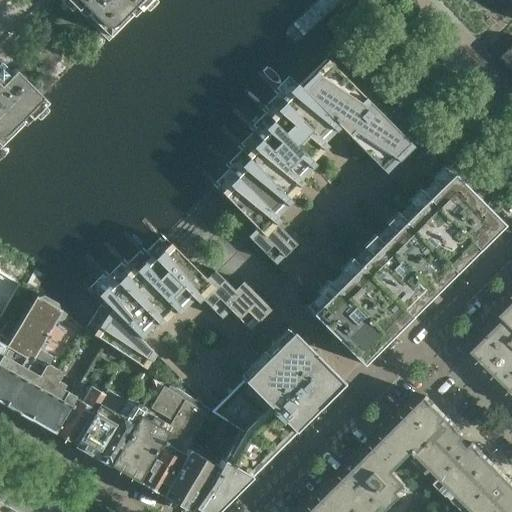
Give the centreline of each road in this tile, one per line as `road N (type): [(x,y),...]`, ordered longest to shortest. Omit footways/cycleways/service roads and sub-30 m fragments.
road 1 (residential): [(246,511),(426,334)]
road 2 (residential): [(426,334),(511,249)]
road 3 (residential): [(511,418),(426,334)]
